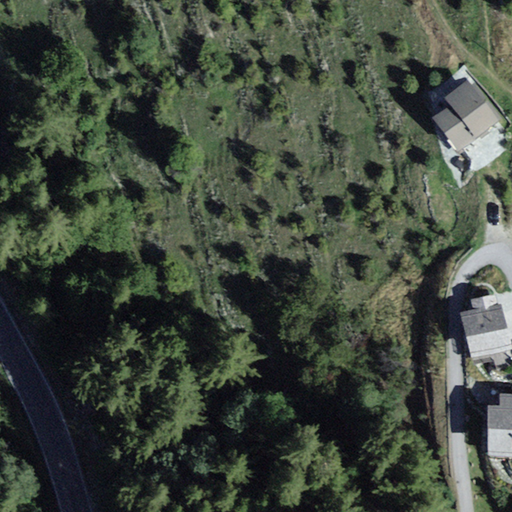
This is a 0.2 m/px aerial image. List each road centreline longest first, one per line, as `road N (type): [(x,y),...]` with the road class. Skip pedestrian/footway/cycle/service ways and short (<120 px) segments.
road 1 (residential): [(464,511),(449,295),(485,258),(511,262)]
road 2 (tertiary): [(0,327),(48,421),(76,511)]
